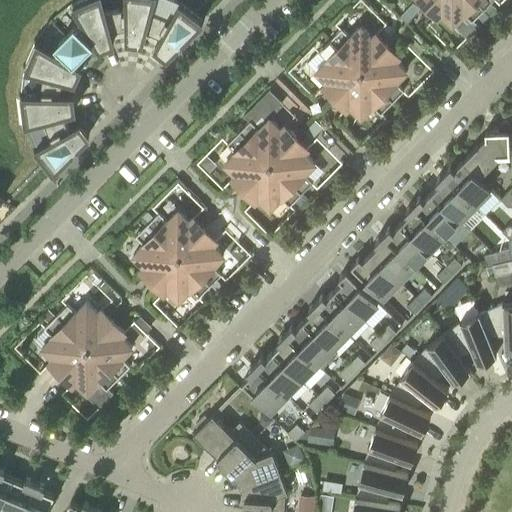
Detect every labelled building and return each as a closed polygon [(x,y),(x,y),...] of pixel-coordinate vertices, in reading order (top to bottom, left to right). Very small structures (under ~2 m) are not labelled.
[(105,10),(102,0),(77,0),(74,2),(73,0),(72,0),(72,1),(73,2),(52,18),(51,17),(50,18),(51,19),(82,48),(90,40),(94,38),(100,47),(114,41),(111,29),(105,10)] [(143,41),(146,29),(153,0),(102,0),(105,10),(111,29),(127,27),(127,39),(143,41)] [(155,46),(167,55),(206,17),(205,16),(203,17),(197,13),(182,1),(182,0),(180,0),(179,0),(153,0),(146,29),(161,35),(155,46)] [(464,12),(472,21),(477,16),(483,9),(484,9),(475,0),(430,0),(427,4),(439,16),(442,12),(453,23),(464,12)] [(492,0),(475,0),(484,9),(490,2),(492,0)] [(490,2),(484,9),(491,16),(498,9),(490,2)] [(489,16),(483,9),(477,16),(483,22),(489,16)] [(43,72),(63,77),(75,81),(81,66),(71,61),(74,57),(82,48),(51,19),(36,40),(34,39),(33,40),(35,41),(25,66),(23,65),(22,67),(24,67),(43,72)] [(342,27),(330,39),(361,70),(387,44),(375,32),(372,36),(361,25),(350,36),(342,27)] [(323,84),(335,96),(361,70),(330,39),(318,51),(327,59),(316,70),(327,81),(323,84)] [(396,59),(399,56),(387,44),(361,70),(393,101),(404,89),(396,81),(407,70),(396,59)] [(61,94),(63,77),(43,72),(24,67),(21,93),(19,93),(19,95),(21,95),(24,121),(22,122),(23,123),(25,123),(44,118),(63,112),(75,109),(73,94),(61,94)] [(372,104),(381,113),(393,101),(361,70),(335,96),(347,108),(351,105),(362,115),(372,104)] [(51,172),(90,134),(80,122),(69,128),(63,112),(44,118),(25,123),(35,147),(33,148),(33,150),(35,149),(45,162),(51,170),(50,171),(51,172)] [(251,119),(239,131),(270,162),(296,136),(284,124),(281,128),(270,117),(259,128),(251,119)] [(324,129),(315,120),(304,131),(313,140),(324,129)] [(510,161),(510,153),(509,130),(485,131),(486,139),(478,146),(477,145),(462,160),(479,177),(480,176),(497,159),(498,161),(510,161)] [(232,176),(244,188),(270,162),(239,131),(227,143),(236,151),(225,162),(236,173),(232,176)] [(270,162),(301,193),(313,181),(304,173),(315,162),(304,151),(308,148),(296,136),(270,162)] [(451,164),(443,172),(475,204),(491,188),(480,176),(479,177),(462,160),(454,168),(451,164)] [(289,205),(301,193),(270,162),(244,188),(256,200),(259,197),(270,207),(281,197),(289,205)] [(432,191),(460,219),(475,204),(443,172),(436,179),(439,183),(432,191)] [(508,206),(511,205),(511,188),(501,199),(508,206)] [(420,195),(413,203),(445,234),(460,219),(432,191),(424,198),(420,195)] [(0,224),(17,207),(10,202),(0,196),(0,224)] [(445,234),(413,203),(405,210),(409,213),(401,221),(429,250),(445,234)] [(179,254),(205,228),(193,216),(189,220),(179,209),(168,220),(159,211),(148,223),(179,254)] [(148,223),(153,217),(147,211),(141,217),(148,223)] [(382,233),(414,265),(429,250),(401,221),(393,229),(390,226),(382,233)] [(179,254),(148,223),(136,235),(144,243),(134,254),(144,265),(141,268),(153,280),(179,254)] [(509,238),(511,237),(511,225),(507,225),(502,231),(509,238)] [(217,240),(205,228),(179,254),(210,285),(217,278),(222,273),(213,265),(224,254),(213,243),(217,240)] [(399,280),(414,265),(382,233),(375,241),(378,244),(370,252),(399,280)] [(509,248),(497,251),(499,261),(511,258),(509,248)] [(499,261),(497,251),(484,254),(487,264),(492,263),(499,261)] [(359,256),(351,264),(383,296),(399,280),(370,252),(363,259),(359,256)] [(198,297),(210,285),(179,254),(153,280),(165,292),(168,289),(179,299),(190,288),(198,297)] [(454,257),(445,266),(453,273),(462,265),(454,257)] [(511,270),(511,260),(511,258),(499,261),(492,263),(493,266),(494,273),(495,275),(511,270)] [(453,273),(445,266),(437,275),(444,282),(453,273)] [(342,281),(334,289),(362,317),(378,301),(346,269),(338,277),(342,281)] [(457,276),(449,285),(461,297),(470,288),(457,276)] [(217,278),(210,285),(217,290),(223,284),(217,278)] [(424,288),(415,296),(423,304),(432,295),(424,288)] [(315,301),(347,332),(362,317),(334,289),(326,296),(323,293),(315,301)] [(415,313),(423,304),(415,296),(407,305),(415,313)] [(473,350),(477,362),(497,354),(489,335),(480,311),(474,298),(455,307),(461,321),(458,322),(444,332),(461,355),(473,350)] [(112,300),(103,310),(108,315),(117,306),(112,300)] [(511,346),(511,300),(503,301),(503,303),(501,303),(480,311),(489,335),(504,335),(505,347),(511,346)] [(87,346),(113,320),(101,308),(98,311),(87,301),(76,312),(68,303),(56,315),(87,346)] [(332,347),(347,332),(315,301),(308,308),(311,311),(304,319),(332,347)] [(56,315),(49,308),(41,316),(49,323),(56,315)] [(87,346),(56,315),(49,323),(44,327),(53,335),(42,346),(53,357),(50,360),(61,372),(87,346)] [(153,327),(142,315),(133,324),(144,335),(153,327)] [(285,331),(317,363),(332,347),(304,319),(296,327),(293,324),(285,331)] [(133,346),(122,335),(125,332),(113,320),(87,346),(118,377),(130,365),(122,357),(133,346)] [(389,324),(380,333),(388,341),(397,332),(389,324)] [(302,378),(317,363),(285,331),(278,339),(281,342),(273,350),(302,378)] [(454,381),(471,369),(461,355),(444,332),(444,331),(427,344),(428,345),(423,349),(414,360),(437,379),(447,371),(454,381)] [(378,351),(388,341),(380,333),(370,343),(378,351)] [(411,357),(416,350),(407,343),(402,349),(411,357)] [(87,346),(61,372),(73,384),(77,381),(87,391),(98,381),(107,389),(118,377),(87,346)] [(255,362),(286,393),(302,378),(273,350),(265,358),(262,354),(255,362)] [(358,355),(349,364),(357,372),(366,362),(358,355)] [(393,387),(390,393),(419,407),(427,397),(436,405),(449,388),(437,379),(414,360),(413,360),(400,376),(401,377),(393,387)] [(271,409),(286,393),(255,362),(247,369),(250,373),(242,381),(271,409)] [(349,381),(357,372),(349,364),(341,373),(349,381)] [(328,386),(319,395),(327,402),(336,393),(328,386)] [(338,408),(354,414),(360,398),(343,392),(338,408)] [(406,437),(411,426),(422,431),(431,413),(419,407),(390,393),(389,393),(380,412),(382,413),(376,426),(406,437)] [(318,412),(327,402),(319,395),(310,404),(318,412)] [(283,423),(290,430),(287,432),(295,440),(305,431),(304,430),(313,422),(299,408),(283,423)] [(265,427),(273,420),(265,412),(261,416),(261,423),(265,427)] [(227,465),(256,437),(240,421),(230,430),(212,413),(207,418),(205,415),(196,424),(199,427),(194,432),(227,465)] [(309,441),(334,445),(336,430),(311,426),(309,441)] [(395,469),(400,457),(411,461),(418,442),(406,437),(376,426),(375,426),(368,446),(364,461),(395,469)] [(240,485),(280,470),(272,450),(270,451),(256,437),(227,465),(241,479),(239,481),(240,485)] [(388,501),(391,489),(403,492),(408,472),(395,469),(364,461),(358,481),(356,496),(388,501)] [(0,465),(0,509),(14,477),(4,472),(6,468),(0,465)] [(280,470),(240,485),(242,489),(245,490),(244,510),(269,511),(268,511),(283,511),(285,492),(288,491),(280,470)] [(14,477),(0,509),(0,511),(22,511),(36,481),(26,476),(24,481),(14,477)] [(324,480),(322,489),(341,492),(343,483),(324,480)] [(36,481),(22,511),(46,511),(54,494),(44,489),(45,485),(36,481)] [(298,511),(314,511),(316,495),(300,494),(298,511)] [(388,501),(356,496),(355,496),(352,511),(399,511),(400,503),(388,501)] [(66,511),(90,511),(93,505),(84,501),(82,505),(71,501),(66,511)]
